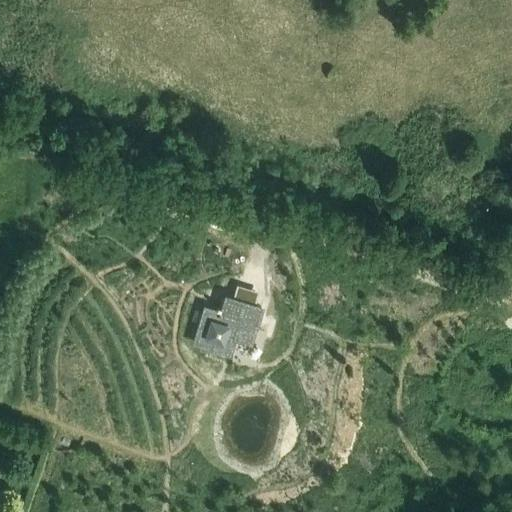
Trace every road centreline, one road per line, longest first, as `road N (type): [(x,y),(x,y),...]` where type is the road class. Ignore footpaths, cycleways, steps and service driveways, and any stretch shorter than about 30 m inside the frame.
road 1 (track): [(511,314),(297,234),(258,250),(276,295),(260,362),(174,462),(138,461),(0,411)]
road 2 (track): [(21,161),(258,250)]
